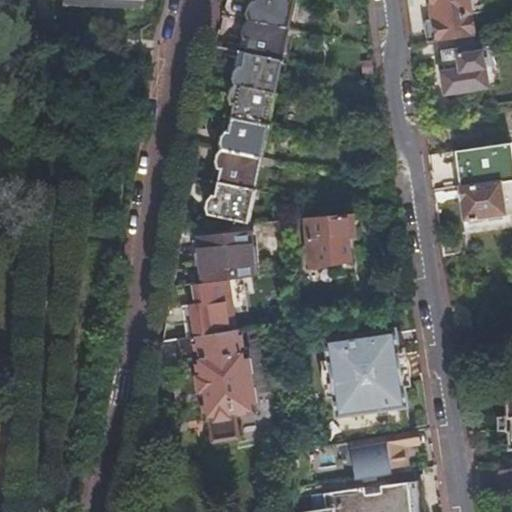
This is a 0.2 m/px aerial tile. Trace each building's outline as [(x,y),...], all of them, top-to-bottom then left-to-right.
[(249,20),(288,28),(293,0),(255,0),(255,2),(253,2),(249,20)] [(424,22),(427,43),(441,41),(468,37),(475,37),(468,0),(430,0),(434,20),(424,22)] [(247,40),(244,54),(281,62),(288,28),(249,20),(245,38),(247,40)] [(468,37),(441,41),(446,71),(441,72),(444,91),(490,85),(486,65),(483,65),(482,53),(471,54),(468,37)] [(239,66),(235,85),(273,94),(274,94),(281,62),(244,54),(241,67),(239,66)] [(230,118),(267,126),(274,94),(273,94),(235,85),(231,104),(233,105),(230,118)] [(221,149),(260,157),(267,126),(230,118),(227,132),(225,131),(221,149)] [(462,220),(507,213),(502,182),(511,179),(511,142),(455,151),(460,184),(458,186),(462,220)] [(217,182),(253,190),(260,157),(221,149),(217,168),(219,169),(217,182)] [(511,179),(502,182),(507,213),(511,211),(511,179)] [(207,213),(246,223),(253,190),(217,182),(214,195),(211,196),(207,213)] [(347,216),(303,219),(301,220),(308,268),(349,263),(346,239),(351,238),(347,216)] [(200,283),(254,275),(249,232),(197,238),(200,283)] [(252,411),(238,330),(177,339),(181,360),(194,358),(203,419),(252,411)] [(336,418),(404,408),(391,336),(324,347),(336,418)] [(411,429),(360,438),(366,469),(383,466),(405,462),(402,446),(413,444),(411,429)] [(413,444),(402,446),(405,462),(416,461),(413,444)] [(383,466),(366,469),(367,476),(384,473),(383,466)] [(407,511),(407,506),(423,503),(420,482),(321,498),(321,511),(288,511),(287,511),(407,511)] [(407,506),(407,511),(424,511),(423,503),(407,506)]
